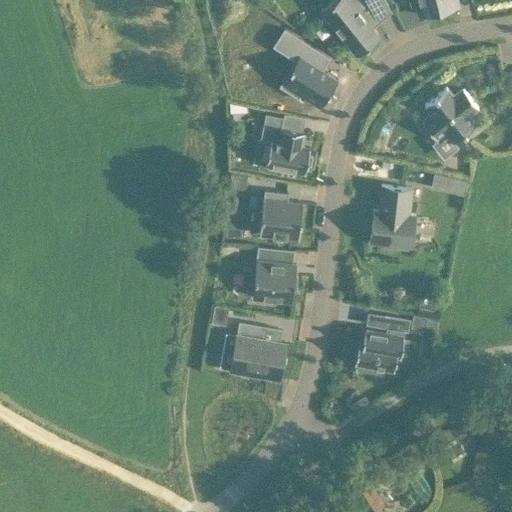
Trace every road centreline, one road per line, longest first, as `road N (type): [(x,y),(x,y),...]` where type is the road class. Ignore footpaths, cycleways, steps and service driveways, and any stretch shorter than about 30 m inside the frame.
road 1 (residential): [(292,418),(317,337),(339,149),(362,90),(445,35),(511,24)]
road 2 (unclassified): [(292,418),(321,434),(342,431),(469,358),(511,349)]
road 3 (track): [(191,511),(0,407)]
road 4 (residential): [(217,511),(292,418)]
